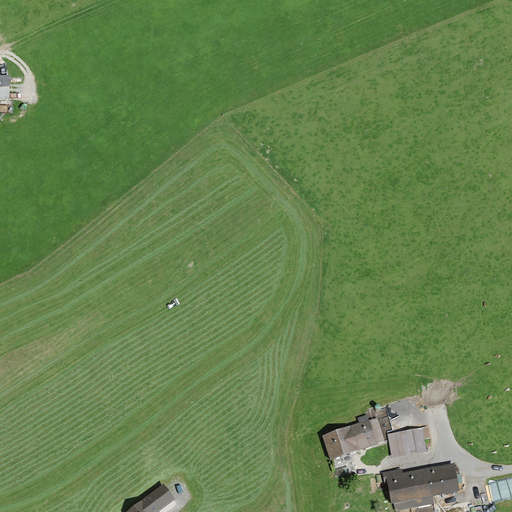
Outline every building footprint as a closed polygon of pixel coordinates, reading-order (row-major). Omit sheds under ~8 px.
[(0,105),(10,106),(10,78),(0,78),(0,105)] [(378,421),(322,440),(331,465),(359,455),(358,453),(386,443),(378,421)] [(422,430),(388,436),(392,462),(427,456),(422,430)] [(387,481),(392,508),(395,508),(395,511),(400,511),(435,505),(434,501),(461,496),(455,466),(403,476),(402,471),(382,474),(383,482),(387,481)] [(511,474),(488,480),(493,502),(511,496),(511,474)] [(164,487),(131,511),(164,511),(176,503),(164,487)]
